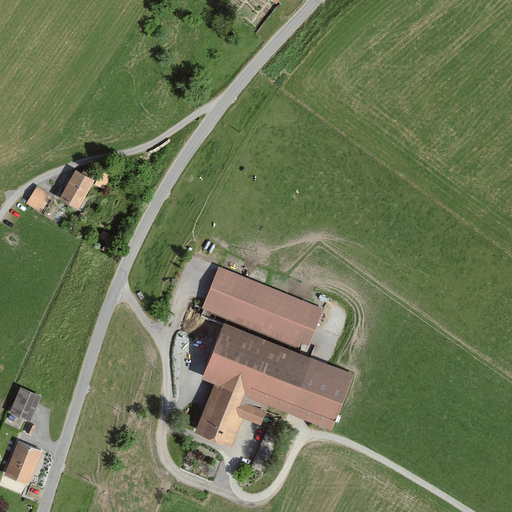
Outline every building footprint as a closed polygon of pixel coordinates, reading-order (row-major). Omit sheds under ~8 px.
[(113,175),(101,168),(94,180),(93,182),(105,189),(113,175)] [(94,180),(74,169),(59,196),(79,207),(93,182),(94,180)] [(50,193),(37,186),(27,204),(40,211),(50,193)] [(325,306),(219,265),(203,305),(310,346),(325,306)] [(197,331),(198,307),(185,306),(185,330),(197,331)] [(357,372),(221,319),(198,377),(213,383),(194,431),(229,445),(241,414),(260,422),(266,406),(333,432),(357,372)] [(41,395),(20,386),(9,413),(31,421),(41,395)] [(269,466),(278,429),(263,426),(255,462),(269,466)] [(45,451),(18,439),(3,474),(30,485),(45,451)]
